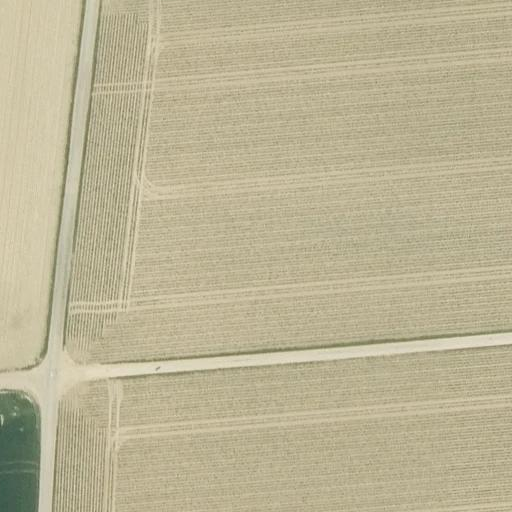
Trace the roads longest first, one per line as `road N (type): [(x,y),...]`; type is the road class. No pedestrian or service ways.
road 1 (track): [(45,511),(51,377),(92,0)]
road 2 (track): [(51,377),(511,337)]
